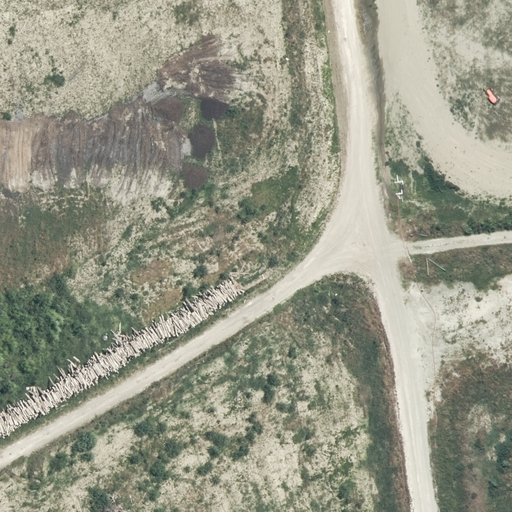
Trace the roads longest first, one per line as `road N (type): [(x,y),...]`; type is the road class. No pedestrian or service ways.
road 1 (track): [(372,222),(100,409),(0,463)]
road 2 (track): [(394,380),(344,0)]
